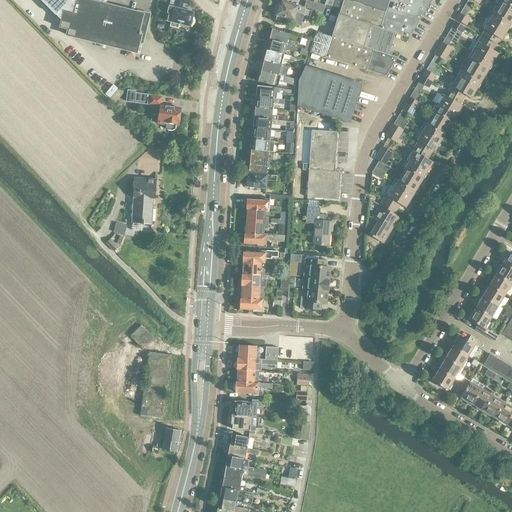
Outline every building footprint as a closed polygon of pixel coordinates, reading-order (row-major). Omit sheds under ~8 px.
[(40,0),(55,15),(56,14),(62,16),(59,27),(67,29),(66,35),(127,50),(126,56),(134,58),(136,52),(137,52),(139,43),(142,44),(149,14),(136,11),(136,12),(106,4),(107,0),(40,0)] [(170,14),(168,22),(171,22),(170,26),(179,28),(179,24),(190,26),(194,11),(184,9),(185,4),(186,5),(187,0),(170,0),(170,6),(169,6),(168,13),(170,14)] [(304,7),(312,10),(322,13),(325,5),(314,1),(313,2),(306,0),(304,7)] [(389,0),(385,12),(347,0),(343,0),(339,14),(338,14),(331,36),(316,32),(313,41),(312,40),(309,50),(310,50),(309,52),(310,53),(366,70),(386,76),(397,57),(381,52),(387,31),(409,38),(432,0),(389,0)] [(347,0),(385,12),(389,0),(347,0)] [(497,6),(511,14),(511,0),(500,0),(501,0),(497,6)] [(303,14),(304,15),(310,16),(310,15),(320,19),(322,13),(312,10),(311,11),(306,9),(281,1),(280,4),(276,15),(277,15),(275,19),(282,21),(283,17),(293,20),(292,22),(300,24),(303,14)] [(456,19),(466,25),(470,19),(466,16),(472,7),(466,3),(460,13),(456,19)] [(488,17),(509,29),(511,22),(511,14),(497,6),(494,13),(492,11),(488,17)] [(481,34),(497,44),(500,39),(502,40),(509,29),(488,17),(482,28),(483,29),(484,30),(481,34)] [(452,27),(448,34),(446,36),(452,39),(457,31),(461,33),(465,27),(455,20),(451,27),(452,27)] [(270,36),(269,40),(296,47),(298,47),(298,46),(299,43),(298,42),(288,39),(290,34),(272,29),(271,31),(270,32),(269,34),(270,36)] [(452,39),(446,36),(443,42),(442,42),(438,48),(449,54),(452,48),(448,46),(452,39)] [(480,36),(477,41),(479,42),(473,52),(493,64),(499,54),(493,50),(496,45),(480,36)] [(301,49),(308,51),(308,50),(309,50),(312,40),(308,39),(305,48),(301,47),(301,49)] [(266,45),(265,48),(267,49),(266,50),(283,55),(284,55),(284,54),(285,49),(295,52),(296,47),(269,40),(268,44),(266,45)] [(432,60),(437,63),(441,58),(445,61),(449,54),(438,48),(434,54),(435,55),(432,60)] [(263,61),(281,65),(283,58),(296,62),(297,58),(284,54),(284,55),(283,55),(266,50),(265,54),(265,55),(263,56),(263,58),(264,59),(263,61)] [(466,64),(486,76),(493,64),(473,52),(469,58),(470,59),(466,64)] [(437,63),(432,60),(426,70),(425,69),(422,75),(432,81),(436,75),(432,73),(437,63)] [(281,65),(263,61),(262,62),(261,65),(262,66),(261,71),(278,75),(279,74),(281,65)] [(458,75),(478,87),(486,76),(466,64),(463,71),(461,70),(458,75)] [(362,84),(306,65),(305,65),(298,81),(297,106),(297,112),(308,115),(310,110),(332,117),(330,123),(329,131),(334,132),(334,124),(336,119),(341,120),(341,119),(350,122),(362,84)] [(281,82),(295,86),(296,79),(279,74),(278,75),(261,71),(258,81),(278,86),(279,80),(282,81),(281,82)] [(414,91),(419,94),(424,85),(428,88),(432,81),(422,75),(418,82),(419,82),(414,91)] [(451,85),(448,90),(463,99),(466,95),(472,98),(478,87),(458,75),(451,86),(451,85)] [(109,95),(117,87),(114,84),(106,92),(109,95)] [(275,98),(276,99),(276,93),(296,95),(296,90),(277,88),(277,87),(257,86),(256,96),(256,97),(275,98)] [(134,102),(135,92),(135,91),(128,89),(126,101),(134,102)] [(436,104),(456,116),(462,106),(460,104),(463,99),(448,90),(445,95),(444,95),(442,94),(436,104)] [(406,102),(416,108),(420,102),(415,100),(419,94),(414,91),(410,97),(409,96),(406,102)] [(161,104),(162,96),(135,92),(134,102),(153,105),(156,104),(156,103),(161,103),(161,104)] [(284,104),(284,103),(284,99),(276,99),(275,98),(256,97),(255,101),(254,102),(253,105),(255,106),(255,107),(273,109),(273,106),(275,106),(275,103),(284,104)] [(416,108),(406,102),(401,109),(402,109),(399,115),(405,118),(408,113),(412,115),(416,108)] [(181,108),(161,106),(161,105),(156,104),(153,105),(152,114),(159,115),(158,124),(166,125),(166,128),(168,130),(172,130),(175,129),(176,126),(179,126),(181,108)] [(430,117),(449,128),(456,116),(436,104),(432,110),(434,111),(430,117)] [(273,109),(255,107),(255,108),(253,109),(253,112),(254,114),(254,118),(287,121),(288,116),(272,115),(273,109)] [(393,124),(389,129),(400,136),(409,120),(405,118),(399,115),(393,124)] [(421,128),(442,140),(449,128),(430,117),(426,123),(425,123),(421,128)] [(294,121),(287,121),(254,118),(253,122),(252,123),(251,126),(253,128),(253,129),(271,130),(272,124),(285,126),(285,125),(294,125),(294,121)] [(412,143),(415,145),(430,154),(432,149),(435,151),(442,140),(421,128),(415,138),(412,143)] [(270,141),(270,135),(271,130),(253,129),(253,130),(251,131),(251,133),(252,135),(252,139),(270,141)] [(388,138),(383,146),(388,150),(394,141),(396,142),(400,136),(389,129),(385,136),(388,138)] [(309,164),(303,163),(302,170),(309,170),(307,197),(338,199),(340,172),(335,172),(337,132),(334,132),(329,131),(311,130),(309,164)] [(286,143),(293,143),(294,132),(285,131),(287,136),(286,143)] [(273,141),(270,141),(252,139),(252,143),(251,144),(250,145),(249,147),(251,149),(251,150),(269,152),(273,152),(274,141),(273,141)] [(406,160),(427,173),(433,162),(427,158),(430,154),(415,145),(412,150),(413,150),(406,160)] [(375,158),(376,159),(379,161),(379,160),(385,164),(392,152),(388,150),(383,146),(382,146),(375,158)] [(269,152),(251,150),(251,151),(249,152),(249,155),(250,156),(250,160),(268,162),(272,163),(272,158),(268,158),(269,152)] [(286,163),(294,164),(295,156),(287,155),(286,163)] [(268,162),(250,160),(250,161),(248,163),(248,165),(249,167),(249,171),(267,173),(268,162)] [(375,166),(386,173),(389,167),(385,164),(379,160),(379,161),(375,166)] [(401,174),(420,185),(427,173),(406,160),(403,166),(405,168),(401,174)] [(386,173),(375,166),(371,173),(382,179),(386,173)] [(277,175),(267,175),(267,174),(250,173),(250,176),(248,176),(248,179),(247,180),(246,184),(248,186),(248,187),(249,188),(253,189),(253,187),(266,188),(267,181),(277,181),(277,175)] [(393,184),(413,196),(420,185),(401,174),(397,180),(396,179),(393,184)] [(142,221),(141,224),(144,224),(144,222),(151,222),(153,199),(154,199),(155,179),(134,178),(131,221),(142,221)] [(382,199),(398,209),(401,205),(406,208),(413,196),(393,184),(386,195),(385,195),(382,199)] [(247,199),(246,210),(265,211),(269,211),(269,199),(260,198),(260,200),(247,199)] [(398,209),(382,199),(371,218),(377,222),(369,235),(384,243),(400,217),(395,214),(398,209)] [(320,208),(318,208),(319,201),(309,201),(309,207),(307,207),(305,223),(315,224),(313,243),(328,244),(331,223),(325,222),(325,215),(320,214),(320,208)] [(246,222),(268,223),(268,217),(265,216),(265,211),(246,210),(245,216),(247,218),(246,222)] [(113,232),(119,234),(124,235),(127,226),(115,222),(113,232)] [(268,223),(246,222),(246,226),(245,227),(244,233),(264,234),(264,228),(267,228),(268,223)] [(264,234),(244,233),(244,235),(242,237),(242,240),(243,241),(244,241),(243,243),(257,244),(257,246),(266,246),(267,245),(266,245),(266,241),(284,242),(285,236),(285,235),(278,235),(267,234),(264,234)] [(111,238),(106,243),(113,251),(114,251),(118,247),(116,244),(111,239),(111,238)] [(242,262),(265,264),(265,258),(272,258),(272,257),(278,257),(278,251),(256,250),(256,253),(243,252),(243,254),(241,255),(241,258),(242,260),(242,262)] [(503,263),(511,269),(511,252),(510,252),(503,263)] [(324,263),(317,262),(318,259),(305,258),(303,277),(329,279),(330,267),(323,266),(324,263)] [(243,274),(269,276),(272,276),(273,270),(265,269),(265,264),(242,262),(242,269),(243,270),(243,274)] [(496,274),(496,275),(511,284),(511,282),(511,269),(503,263),(500,267),(499,266),(494,273),(496,274)] [(269,276),(243,274),(241,274),(241,279),(240,280),(240,284),(241,285),(241,286),(242,286),(260,287),(264,287),(265,287),(266,286),(266,281),(267,281),(268,280),(269,279),(269,278),(269,276)] [(489,286),(505,295),(511,284),(496,275),(489,286)] [(281,276),(280,288),(282,288),(282,291),(288,291),(289,285),(289,277),(281,276)] [(329,279),(303,277),(302,289),(307,290),(328,292),(329,279)] [(240,291),(240,298),(263,299),(264,287),(260,287),(242,286),(242,291),(240,291)] [(485,289),(481,296),(498,306),(505,295),(489,286),(487,290),(485,289)] [(321,310),(322,303),(326,304),(328,292),(307,290),(307,297),(301,296),(300,308),(321,310)] [(476,304),(474,307),(491,317),(498,306),(481,296),(476,303),(478,304),(478,305),(476,304)] [(262,309),(262,299),(240,298),(240,300),(238,301),(238,305),(240,306),(239,308),(253,309),(253,312),(262,312),(263,309),(262,309)] [(509,318),(511,312),(511,307),(509,306),(503,315),(509,318)] [(478,324),(475,329),(495,341),(498,336),(485,328),(491,317),(474,307),(472,310),(474,311),(469,319),(478,324)] [(130,334),(139,344),(143,340),(146,344),(154,337),(142,323),(130,334)] [(511,327),(511,325),(508,323),(502,334),(507,337),(511,327)] [(453,347),(468,356),(475,345),(488,353),(491,347),(476,338),(473,343),(460,335),(453,347)] [(239,346),(238,347),(237,352),(239,353),(238,357),(238,358),(259,359),(260,353),(256,353),(256,346),(239,345),(239,346)] [(130,346),(125,396),(138,397),(144,347),(130,346)] [(266,346),(265,359),(274,360),(277,360),(278,347),(266,346)] [(446,358),(462,367),(468,356),(453,347),(446,358)] [(489,367),(495,357),(490,353),(484,364),(489,367)] [(236,369),(236,370),(238,370),(238,369),(259,371),(261,371),(261,364),(259,364),(259,359),(238,358),(238,357),(237,357),(237,362),(235,363),(234,367),(236,369)] [(493,370),(500,359),(495,357),(489,367),(493,370)] [(462,367),(446,358),(439,369),(455,378),(462,367)] [(500,359),(493,370),(498,373),(504,362),(500,359)] [(303,369),(313,370),(314,362),(304,362),(303,369)] [(504,362),(498,373),(503,376),(509,365),(504,362)] [(511,366),(509,365),(503,376),(507,378),(511,370),(511,366)] [(258,382),(259,378),(259,371),(238,369),(238,370),(237,374),(236,375),(235,381),(255,382),(258,383),(258,382)] [(455,378),(439,369),(432,380),(448,390),(455,378)] [(492,371),(488,377),(493,380),(496,374),(492,371)] [(309,386),(309,374),(297,374),(297,385),(309,386)] [(472,404),(484,385),(473,378),(471,381),(470,381),(467,386),(461,397),(472,404)] [(462,383),(467,386),(470,381),(465,378),(462,383)] [(271,388),(272,384),(272,383),(258,382),(258,383),(255,382),(235,381),(235,390),(235,392),(249,393),(249,395),(258,396),(258,394),(257,394),(258,387),(271,388)] [(467,386),(462,383),(456,394),(461,397),(467,386)] [(484,385),(472,404),(483,411),(493,395),(495,392),(484,385)] [(143,386),(142,414),(162,415),(163,387),(143,386)] [(295,400),(306,401),(307,391),(296,390),(295,400)] [(493,395),(483,411),(495,418),(504,402),(493,395)] [(252,399),(252,402),(234,401),(234,405),(233,415),(250,416),(250,417),(256,417),(257,406),(263,407),(264,400),(252,399)] [(511,406),(504,402),(495,418),(505,424),(511,413),(511,406)] [(312,404),(308,405),(300,404),(299,412),(300,412),(300,416),(305,416),(306,412),(306,414),(311,414),(312,404)] [(250,426),(250,417),(250,416),(233,415),(232,425),(232,429),(250,430),(250,426)] [(300,439),(308,440),(310,425),(302,423),(300,439)] [(178,450),(180,428),(165,427),(163,449),(178,450)] [(230,444),(229,445),(247,448),(249,437),(261,440),(262,435),(254,434),(249,433),(249,437),(231,434),(230,439),(229,440),(228,442),(230,444)] [(227,455),(245,459),(246,453),(258,455),(259,450),(247,448),(229,445),(228,449),(227,450),(226,453),(227,454),(228,454),(227,455)] [(225,466),(267,473),(267,470),(253,467),(253,468),(248,467),(249,460),(245,459),(227,455),(227,457),(227,456),(225,457),(225,460),(226,461),(225,466)] [(223,477),(241,480),(242,475),(266,479),(267,473),(225,466),(225,471),(224,470),(223,471),(222,474),(223,475),(224,475),(223,477)] [(245,487),(240,486),(241,480),(223,477),(221,478),(221,481),(222,483),(221,487),(244,491),(245,487)] [(219,497),(237,501),(238,495),(252,498),(253,493),(244,491),(221,487),(221,491),(218,492),(218,495),(220,497),(219,497)] [(255,493),(267,496),(269,490),(257,488),(255,493)] [(258,511),(259,511),(236,507),(237,501),(219,497),(219,499),(217,500),(217,502),(218,504),(217,508),(235,511),(236,511),(258,511)]
